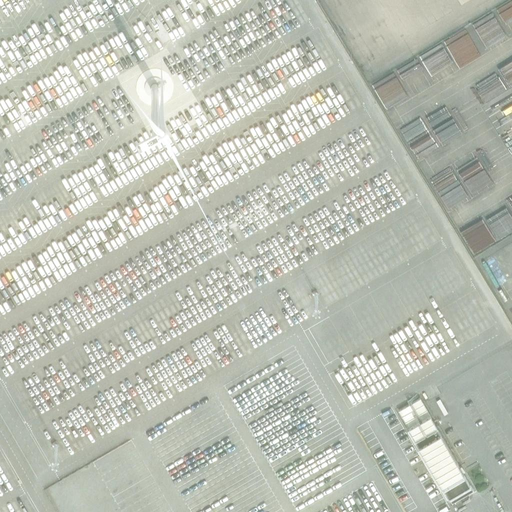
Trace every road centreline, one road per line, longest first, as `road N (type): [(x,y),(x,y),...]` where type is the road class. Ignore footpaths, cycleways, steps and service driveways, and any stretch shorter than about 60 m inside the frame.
road 1 (unknown): [(295,335),(451,241)]
road 2 (unknown): [(321,378),(478,286)]
road 3 (unknown): [(477,372),(455,387),(451,406),(511,501)]
